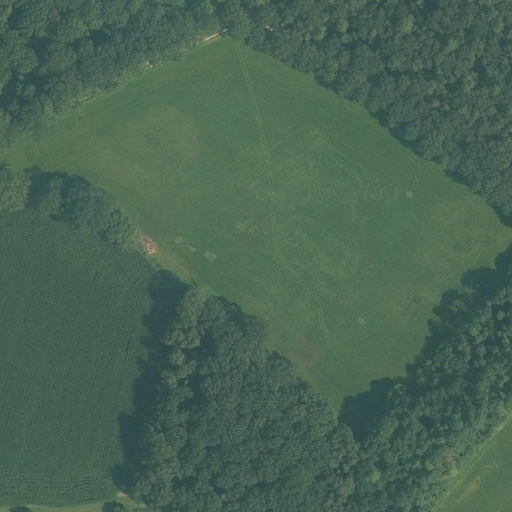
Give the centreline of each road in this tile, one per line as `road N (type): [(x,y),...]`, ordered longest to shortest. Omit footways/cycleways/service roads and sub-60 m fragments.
road 1 (track): [(123,0),(242,16),(351,65),(511,193)]
road 2 (track): [(0,136),(264,0)]
